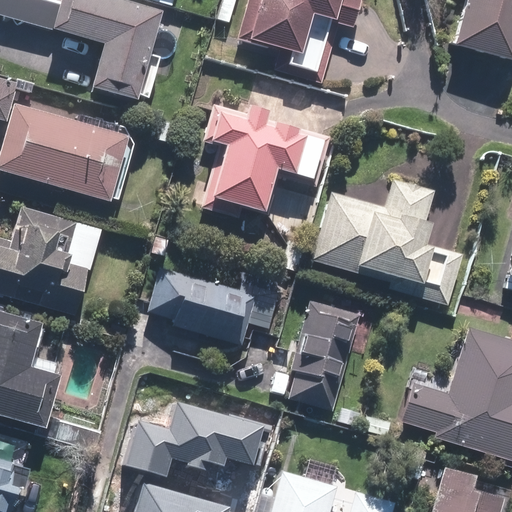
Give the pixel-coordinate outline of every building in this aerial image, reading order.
[(125,0),(0,0),(0,14),(54,30),(55,27),(108,43),(96,84),(138,96),(163,11),(125,0)] [(250,0),(239,38),(284,51),(280,66),(324,78),(340,23),(352,27),(359,0),(250,0)] [(511,0),(471,0),(460,43),(511,56),(511,0)] [(17,83),(0,77),(0,117),(7,119),(17,83)] [(19,103),(0,166),(113,200),(132,136),(19,103)] [(249,114),(215,104),(205,141),(219,145),(202,205),(240,216),(243,204),(268,211),(278,176),(317,187),(331,137),(269,119),(271,111),(251,106),(249,114)] [(332,194),(314,259),(393,282),(391,287),(449,303),(463,254),(427,244),(433,221),(427,220),(436,191),(395,179),(386,209),(332,194)] [(0,237),(0,292),(77,314),(101,229),(23,208),(14,242),(0,237)] [(243,291),(162,267),(149,310),(177,318),(175,325),(243,345),(249,322),(269,327),(279,295),(245,285),(243,291)] [(291,397),(333,409),(360,316),(311,302),(303,333),(304,333),(294,369),(299,370),(291,397)] [(0,412),(49,426),(64,372),(32,363),(44,322),(0,309),(0,412)] [(438,431),(436,437),(509,459),(508,463),(511,464),(511,339),(470,327),(449,394),(416,384),(405,421),(438,431)] [(146,511),(208,511),(226,450),(169,434),(146,511)] [(0,458),(0,511),(10,511),(19,484),(11,482),(17,464),(0,458)] [(500,511),(505,498),(473,489),(476,476),(446,467),(432,511),(500,511)] [(392,511),(395,503),(356,492),(350,511),(330,511),(338,487),(284,472),(272,511),(392,511)]
